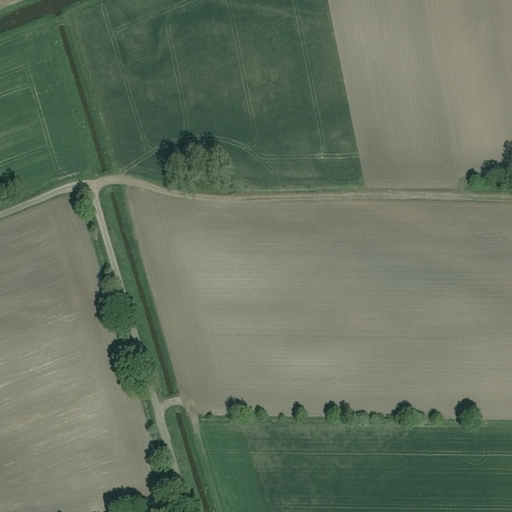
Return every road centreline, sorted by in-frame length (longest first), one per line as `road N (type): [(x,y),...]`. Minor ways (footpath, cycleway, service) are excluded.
road 1 (track): [(511,187),(94,182),(75,190)]
road 2 (residential): [(186,511),(90,197),(70,190),(0,218)]
